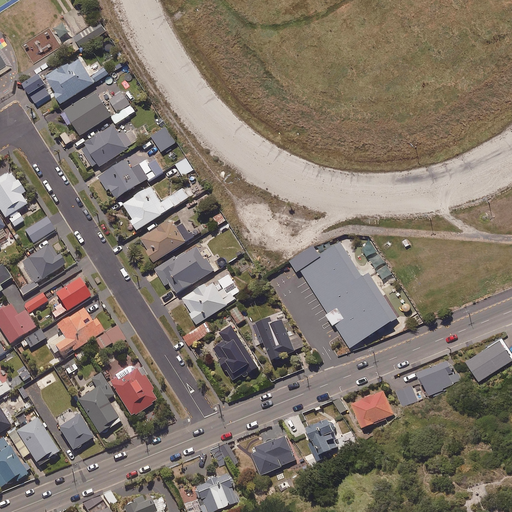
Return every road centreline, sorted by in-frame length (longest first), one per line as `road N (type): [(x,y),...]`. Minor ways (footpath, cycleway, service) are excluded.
road 1 (residential): [(0,129),(15,119),(212,430)]
road 2 (tertiary): [(511,309),(212,430)]
road 3 (tertiary): [(212,430),(11,511)]
